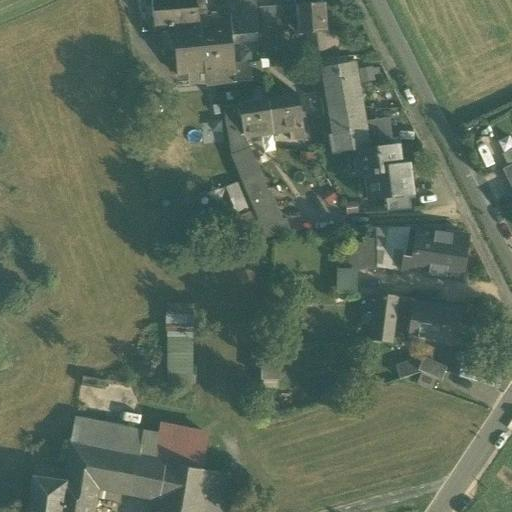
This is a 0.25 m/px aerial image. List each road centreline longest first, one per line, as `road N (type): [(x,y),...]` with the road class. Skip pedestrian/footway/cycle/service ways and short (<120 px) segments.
road 1 (unclassified): [(373,0),(511,266)]
road 2 (residential): [(511,413),(441,511)]
